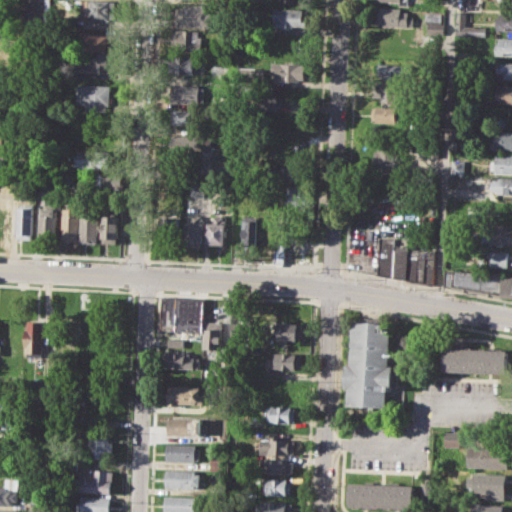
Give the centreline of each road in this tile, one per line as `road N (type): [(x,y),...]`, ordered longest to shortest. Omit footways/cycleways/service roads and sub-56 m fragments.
road 1 (residential): [(342,0),(321,511)]
road 2 (residential): [(149,276),(330,287),(511,316)]
road 3 (residential): [(145,0),(136,276)]
road 4 (residential): [(149,276),(139,511)]
road 5 (residential): [(0,268),(149,276)]
